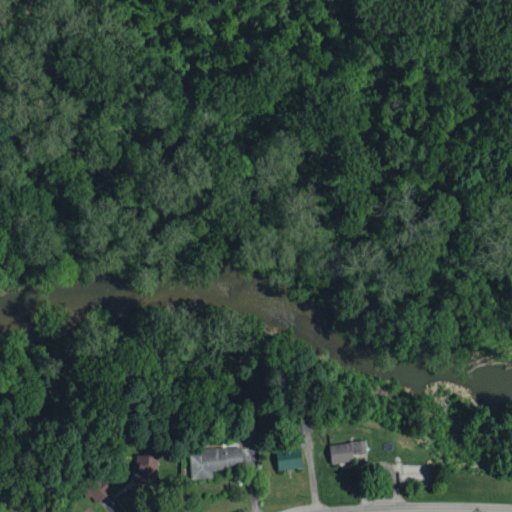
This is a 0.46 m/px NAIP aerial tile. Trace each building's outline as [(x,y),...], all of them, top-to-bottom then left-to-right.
[(367,454),(365,441),(330,444),(332,463),(353,461),(353,456),(367,454)] [(241,448),(188,450),(189,479),(212,478),(212,469),(242,468),(241,448)] [(278,471),(302,468),(300,449),(276,451),(278,471)] [(134,484),(156,483),(155,456),(134,457),(134,484)] [(97,503),(111,490),(99,477),(85,491),(97,503)]
